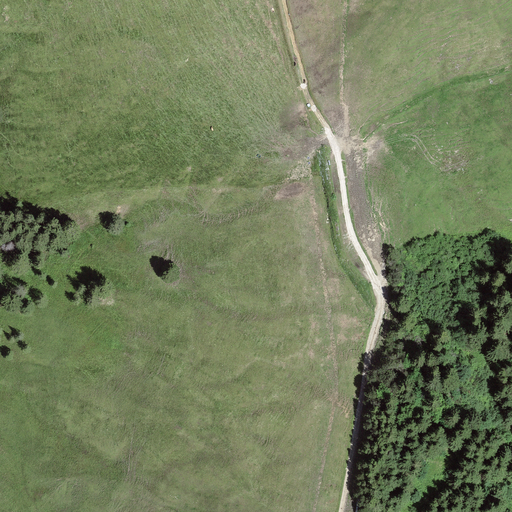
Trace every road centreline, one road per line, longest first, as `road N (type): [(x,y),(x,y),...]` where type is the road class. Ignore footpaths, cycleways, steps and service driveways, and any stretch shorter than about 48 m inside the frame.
road 1 (track): [(338,511),(381,300),(351,239),(335,147)]
road 2 (track): [(335,147),(307,99),(280,0)]
